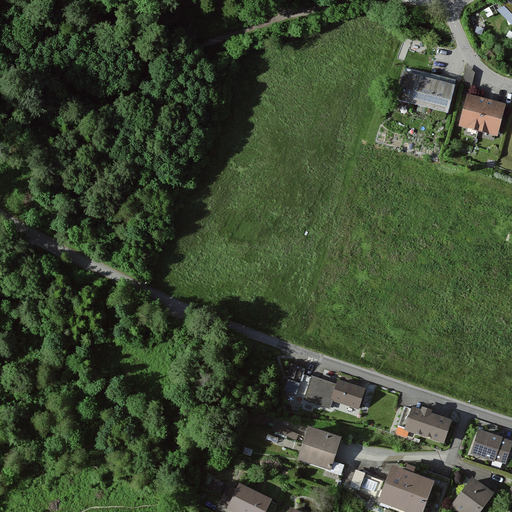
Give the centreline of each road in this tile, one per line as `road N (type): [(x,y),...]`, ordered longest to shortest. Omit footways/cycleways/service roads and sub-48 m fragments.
road 1 (unclassified): [(0,213),(191,310),(511,424)]
road 2 (track): [(285,13),(165,55),(0,22)]
